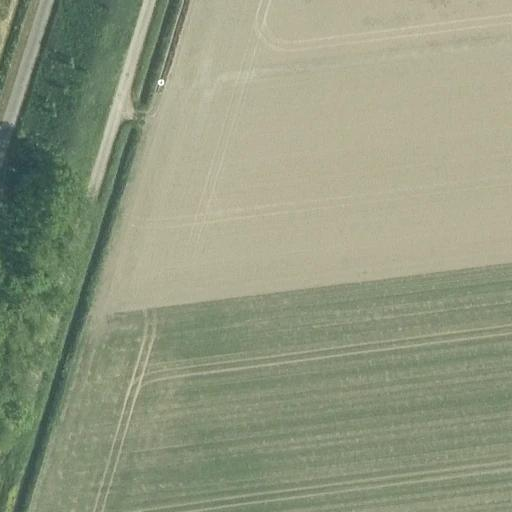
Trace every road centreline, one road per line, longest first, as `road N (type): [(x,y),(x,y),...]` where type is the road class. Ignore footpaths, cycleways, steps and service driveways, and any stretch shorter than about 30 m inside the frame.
road 1 (unclassified): [(0,437),(45,349),(154,0)]
road 2 (unclassified): [(0,150),(50,0)]
